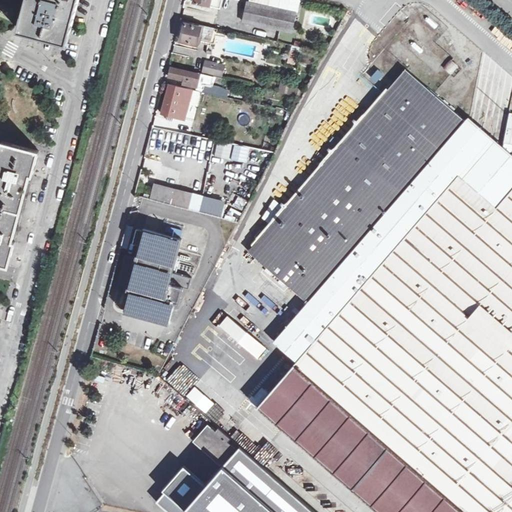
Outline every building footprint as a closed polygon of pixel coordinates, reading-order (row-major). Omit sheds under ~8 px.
[(26,0),(19,29),(68,42),(78,0),(26,0)] [(193,0),(193,2),(220,8),(221,0),(193,0)] [(247,2),(243,21),(292,32),(296,13),(247,2)] [(189,21),(188,24),(185,23),(180,40),(197,45),(198,42),(208,44),(212,27),(189,21)] [(443,68),(452,75),(459,67),(450,59),(443,68)] [(204,71),(221,76),(224,64),(207,60),(204,71)] [(185,84),(198,87),(199,82),(200,74),(188,71),(171,67),(169,76),(184,80),(183,84),(185,84)] [(374,84),(384,77),(379,70),(369,77),(374,84)] [(511,511),(511,155),(503,148),(490,145),(491,138),(479,136),(480,129),(469,126),(470,119),(469,119),(466,123),(405,72),(247,253),(308,305),(274,344),(297,364),(257,409),(376,511),(511,511)] [(192,90),(170,84),(162,113),(176,117),(179,102),(189,105),(192,90)] [(203,92),(219,96),(221,88),(205,84),(203,92)] [(343,129),(361,109),(345,94),(327,114),(343,129)] [(0,262),(9,265),(15,241),(11,240),(28,173),(33,175),(39,151),(3,141),(0,151),(0,262)] [(150,199),(185,208),(187,200),(187,198),(174,194),(175,189),(166,186),(154,183),(150,199)] [(185,208),(200,212),(202,204),(187,200),(185,208)] [(119,312),(165,324),(171,303),(177,305),(182,287),(188,288),(191,277),(173,273),(181,240),(140,230),(119,312)] [(257,359),(266,349),(227,315),(218,326),(257,359)] [(206,414),(215,403),(194,386),(185,396),(206,414)] [(258,406),(268,395),(262,389),(251,399),(258,406)] [(190,441),(217,464),(202,482),(181,465),(159,490),(161,492),(153,501),(160,507),(165,511),(312,511),(215,427),(212,430),(204,423),(190,441)]
